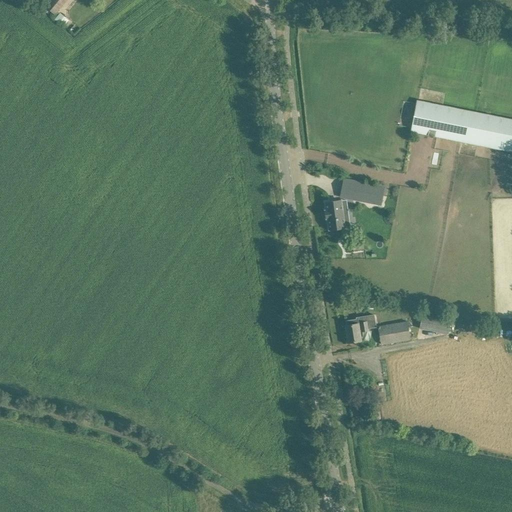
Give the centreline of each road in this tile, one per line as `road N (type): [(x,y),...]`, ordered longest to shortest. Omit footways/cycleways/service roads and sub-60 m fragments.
road 1 (tertiary): [(337,496),(272,76),(273,9)]
road 2 (unclassified): [(337,496),(266,506),(134,439),(0,404)]
